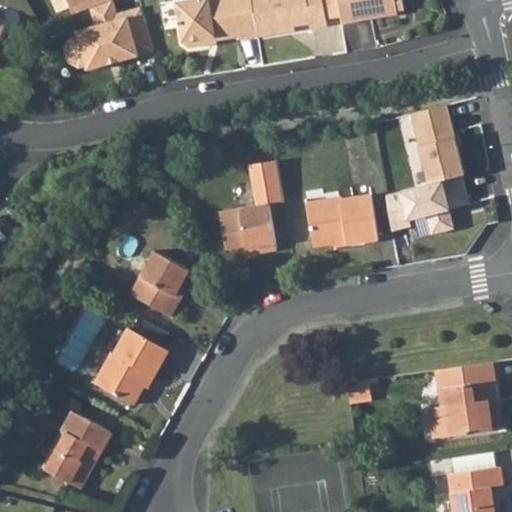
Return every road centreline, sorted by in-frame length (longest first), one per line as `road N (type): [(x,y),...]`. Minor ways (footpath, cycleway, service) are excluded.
road 1 (residential): [(8,136),(65,143),(215,103),(320,90),(493,51)]
road 2 (residential): [(171,511),(187,460),(242,361),(287,318),(511,273)]
